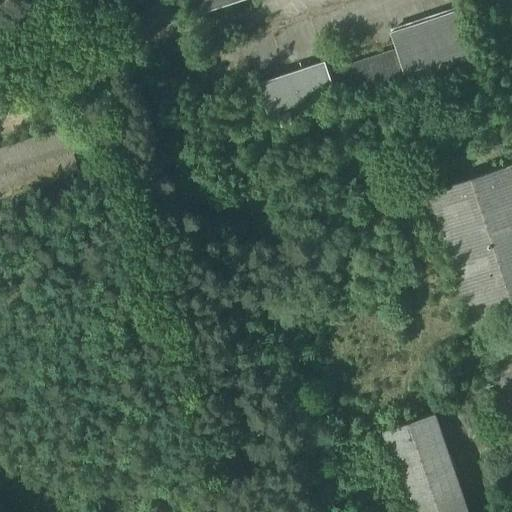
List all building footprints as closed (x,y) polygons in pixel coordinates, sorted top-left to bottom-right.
[(249,0),(187,0),(194,21),(251,3),(249,0)] [(320,54),(252,76),(265,116),(330,95),(334,109),(478,64),(459,5),(388,27),(395,48),(325,71),(320,54)] [(0,201),(81,176),(64,124),(0,144),(0,201)] [(511,158),(427,187),(469,310),(511,295),(511,158)] [(464,511),(432,406),(378,423),(405,511),(464,511)]
